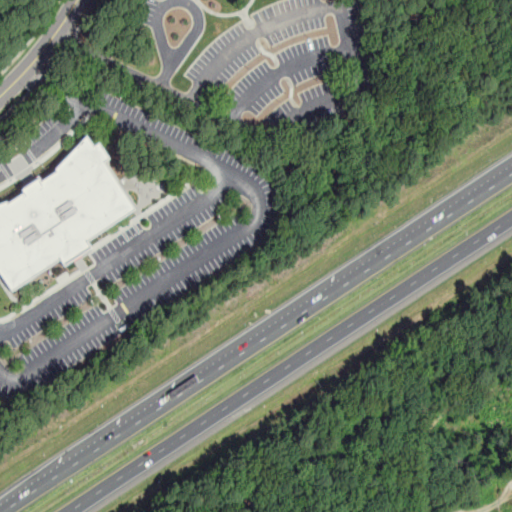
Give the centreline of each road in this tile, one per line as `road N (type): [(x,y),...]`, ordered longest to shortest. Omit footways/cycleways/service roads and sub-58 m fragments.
road 1 (motorway): [(511,173),(0,511)]
road 2 (motorway): [(67,511),(511,216)]
road 3 (tertiary): [(0,94),(75,0)]
